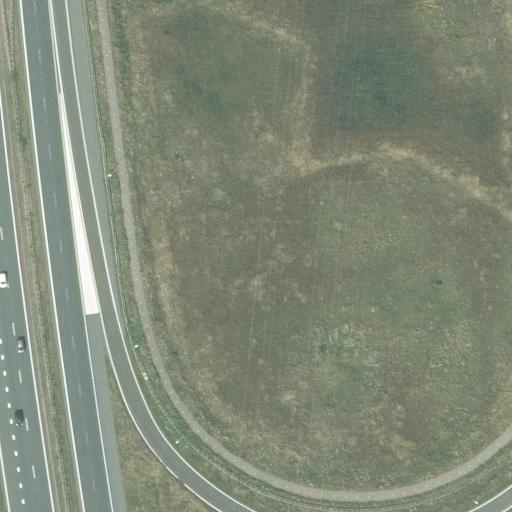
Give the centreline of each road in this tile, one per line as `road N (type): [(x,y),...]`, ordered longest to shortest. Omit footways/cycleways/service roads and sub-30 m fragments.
road 1 (motorway): [(235,511),(168,458),(129,388),(53,0)]
road 2 (motorway): [(97,511),(33,0)]
road 3 (motorway): [(15,357),(38,511)]
road 4 (motorway): [(0,214),(15,357)]
